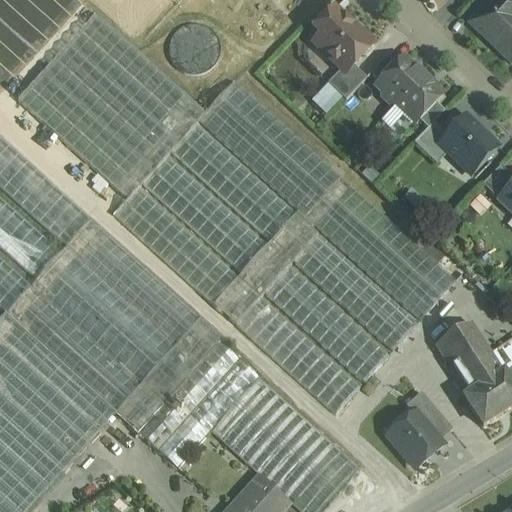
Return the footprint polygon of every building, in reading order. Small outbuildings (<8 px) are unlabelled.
[(511,0),(494,0),(494,1),(470,26),(510,64),(511,62),(511,15),(510,14),(511,11),(511,0)] [(356,32),(333,10),(318,27),(324,34),(317,41),(332,56),(328,60),(340,72),(345,77),(353,69),(371,50),(371,42),(361,32),(356,32)] [(205,116),(95,17),(17,103),(127,202),(205,116)] [(205,28),(191,26),(178,31),(170,43),(169,57),(177,69),(189,76),(204,74),(215,65),(219,51),(215,38),(205,28)] [(387,59),(370,77),(379,85),(396,67),(387,59)] [(379,85),(375,89),(382,96),(382,102),(392,111),(423,79),(403,60),(396,67),(379,85)] [(353,69),(345,77),(340,72),(327,86),(345,103),(366,81),(353,69)] [(423,79),(392,111),(402,120),(407,120),(415,127),(419,123),(436,106),(443,98),(423,79)] [(127,202),(113,218),(335,417),(360,389),(261,300),(265,295),(364,385),(388,358),(289,268),(293,264),(393,353),(417,326),(311,230),(314,227),(420,323),(455,284),(234,84),(205,116),(127,202)] [(436,106),(419,123),(427,131),(433,126),(444,114),(436,106)] [(447,139),(438,147),(469,177),(496,150),(465,120),(447,139)] [(427,131),(414,146),(424,156),(435,144),(438,147),(447,139),(433,126),(427,131)] [(320,511),(359,470),(218,344),(222,340),(0,139),(0,190),(66,249),(61,255),(0,200),(0,250),(36,283),(31,288),(0,260),(0,311),(6,316),(116,415),(128,426),(127,427),(177,472),(211,434),(259,478),(291,506),(296,511),(320,511)] [(500,169),(482,188),(493,198),(511,179),(500,169)] [(511,187),(497,202),(511,216),(511,187)] [(28,511),(116,415),(6,316),(0,322),(0,511),(28,511)] [(503,376),(470,325),(435,349),(468,398),(503,376)] [(468,398),(464,401),(482,429),(511,410),(511,389),(503,376),(468,398)] [(452,433),(421,396),(406,409),(413,418),(414,417),(438,445),(452,433)] [(438,445),(414,417),(413,418),(388,439),(416,471),(417,470),(441,450),(442,449),(438,445)] [(259,478),(229,511),(285,511),(291,506),(259,478)]
